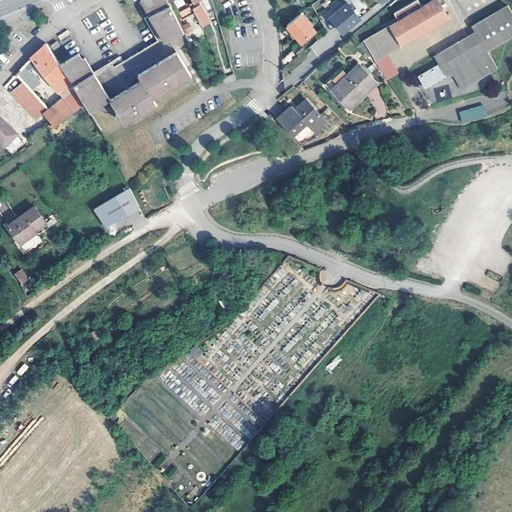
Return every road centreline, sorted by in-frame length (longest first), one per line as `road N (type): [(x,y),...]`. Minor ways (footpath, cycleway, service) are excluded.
road 1 (residential): [(192,202),(220,235),(445,292)]
road 2 (track): [(0,373),(49,325),(173,232),(192,202)]
road 3 (residential): [(262,0),(269,83),(254,106),(191,157),(192,202)]
